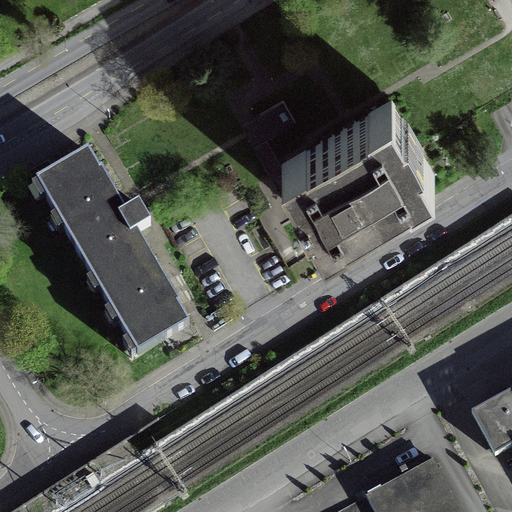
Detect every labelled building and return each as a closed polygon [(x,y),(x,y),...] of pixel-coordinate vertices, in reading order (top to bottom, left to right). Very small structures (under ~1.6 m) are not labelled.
[(304,148),(280,162),(301,197),(298,198),(300,203),(303,201),(323,236),(347,222),(346,221),(408,184),(409,186),(433,172),(403,121),(390,98),(366,112),(367,113),(305,150),(304,148)] [(294,124),(281,102),(270,109),(283,130),(294,124)] [(137,207),(123,215),(99,174),(98,175),(86,155),(36,185),(136,357),(187,328),(175,309),(177,307),(135,236),(149,227),(137,207)] [(53,174),(49,167),(47,163),(21,178),(27,189),(53,174)] [(495,456),(511,446),(511,385),(469,409),(495,456)] [(458,511),(431,462),(340,511),(458,511)]
